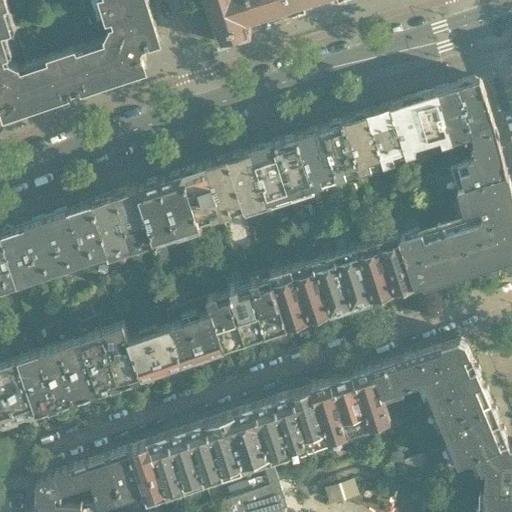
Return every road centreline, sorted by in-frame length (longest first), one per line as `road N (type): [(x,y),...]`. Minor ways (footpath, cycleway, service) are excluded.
road 1 (residential): [(0,472),(20,456),(511,296)]
road 2 (secondary): [(208,106),(480,19)]
road 3 (secondary): [(0,177),(208,106)]
